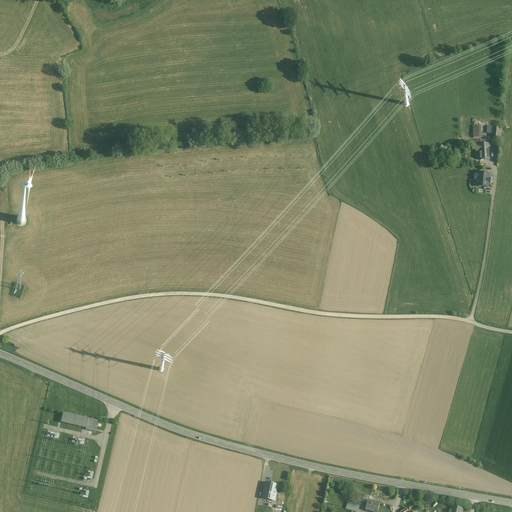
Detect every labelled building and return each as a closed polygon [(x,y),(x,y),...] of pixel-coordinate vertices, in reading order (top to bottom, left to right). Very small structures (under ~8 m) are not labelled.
[(502,139),(503,127),(496,125),(489,125),(488,132),(494,133),(493,138),(502,139)] [(491,138),(475,139),(475,144),(477,144),(477,152),(481,152),(481,160),(491,159),(491,138)] [(491,171),(480,170),(478,186),(490,187),(491,171)] [(97,423),(61,414),(59,424),(95,432),(97,423)] [(278,485),(266,482),(263,497),(275,500),(278,485)] [(377,511),(380,504),(368,501),(366,509),(370,510),(370,511),(377,511)]
